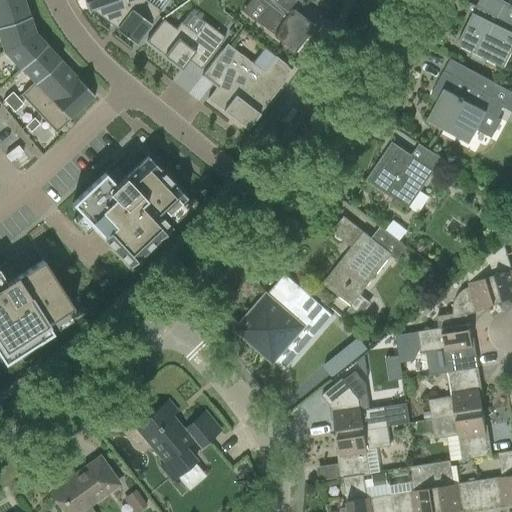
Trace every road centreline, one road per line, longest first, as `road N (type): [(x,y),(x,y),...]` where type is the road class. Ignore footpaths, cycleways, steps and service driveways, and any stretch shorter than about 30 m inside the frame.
road 1 (residential): [(272,202),(345,103),(400,0)]
road 2 (residential): [(278,511),(277,474),(258,423),(165,322)]
road 3 (residential): [(165,322),(91,389),(32,432),(0,444)]
road 4 (residential): [(272,202),(129,90)]
road 5 (residential): [(165,322),(272,202)]
road 6 (residential): [(18,192),(129,90)]
